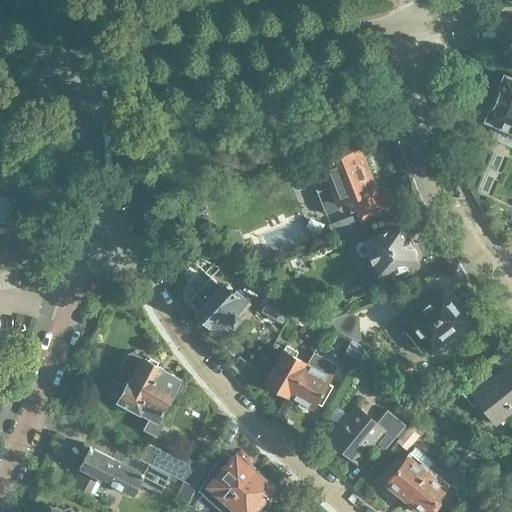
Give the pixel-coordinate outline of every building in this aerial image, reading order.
[(511,76),(504,73),(486,118),(511,129),(511,76)] [(378,194),(359,147),(322,162),(323,165),(313,169),(312,170),(310,173),(310,175),(317,191),(325,209),(326,212),(340,207),(338,203),(353,198),(361,219),(397,205),(391,189),(378,194)] [(0,222),(17,222),(16,194),(12,194),(12,186),(16,186),(15,167),(0,167),(0,222)] [(335,237),(356,228),(351,216),(330,224),(335,237)] [(364,241),(358,243),(356,246),(356,249),(357,252),(360,255),(363,255),(369,253),(379,277),(391,272),(393,278),(397,277),(405,274),(408,272),(406,266),(418,262),(415,256),(417,254),(415,249),(412,248),(411,245),(412,244),(408,235),(406,235),(402,224),(363,240),(364,241)] [(352,241),(362,237),(359,229),(349,234),(352,241)] [(190,288),(196,293),(189,300),(199,309),(197,312),(210,325),(211,324),(218,330),(224,323),(228,326),(232,323),(233,324),(241,316),(239,314),(250,302),(243,296),(244,295),(236,287),(235,288),(230,283),(225,281),(224,282),(223,281),(219,285),(216,281),(215,282),(210,278),(204,284),(198,279),(190,288)] [(265,291),(255,286),(250,294),(261,300),(265,291)] [(417,306),(399,321),(423,353),(435,344),(439,343),(445,340),(445,336),(467,318),(466,317),(466,312),(461,306),(456,305),(442,287),(429,297),(423,291),(412,299),(417,306)] [(261,310),(267,313),(267,318),(273,321),(277,318),(283,321),(291,305),(270,294),(261,310)] [(348,310),(342,298),(305,313),(320,321),(348,310)] [(358,315),(352,312),(323,323),(352,338),(361,342),(358,315)] [(361,342),(352,338),(345,353),(360,360),(367,345),(361,342)] [(290,394),(307,363),(294,356),(297,351),(285,344),(282,350),(273,345),(264,362),(273,367),(265,382),(288,396),(290,394)] [(314,351),(290,395),(313,407),(316,401),(321,404),(332,386),(326,383),(337,363),(314,351)] [(131,352),(126,353),(119,368),(121,371),(131,377),(131,378),(130,378),(119,399),(151,416),(144,428),(156,434),(163,422),(161,417),(159,416),(171,394),(178,398),(186,384),(185,380),(161,368),(161,366),(143,356),(142,357),(131,352)] [(458,388),(465,397),(473,406),(478,402),(496,423),(509,413),(510,414),(511,412),(511,375),(505,367),(494,376),(485,365),(458,388)] [(355,405),(328,438),(358,463),(373,443),(383,452),(405,425),(387,409),(376,422),(355,405)] [(409,427),(397,441),(408,450),(420,436),(409,427)] [(140,457),(148,461),(171,473),(184,480),(185,480),(195,485),(187,501),(205,467),(171,450),(169,453),(148,443),(140,457)] [(72,484),(83,490),(94,495),(103,478),(134,493),(139,482),(160,493),(171,473),(148,461),(142,473),(89,446),(79,466),(81,467),(72,484)] [(397,458),(382,477),(387,481),(385,483),(397,493),(395,495),(402,501),(431,465),(412,449),(402,462),(397,458)] [(212,471),(217,475),(208,485),(221,497),(227,502),(255,470),(246,462),(246,459),(241,455),(238,455),(235,453),(228,461),(221,455),(211,466),(212,471)] [(432,465),(402,501),(409,507),(411,505),(420,511),(432,511),(439,504),(435,500),(445,488),(457,498),(470,483),(454,470),(447,478),(432,465)] [(255,470),(227,502),(238,511),(252,511),(274,487),(271,485),(271,481),(266,477),(262,477),(255,470)] [(184,480),(176,495),(187,501),(195,485),(185,480),(184,480)] [(474,511),(505,511),(486,497),(474,511)] [(511,511),(511,497),(500,506),(508,511),(511,511)]
